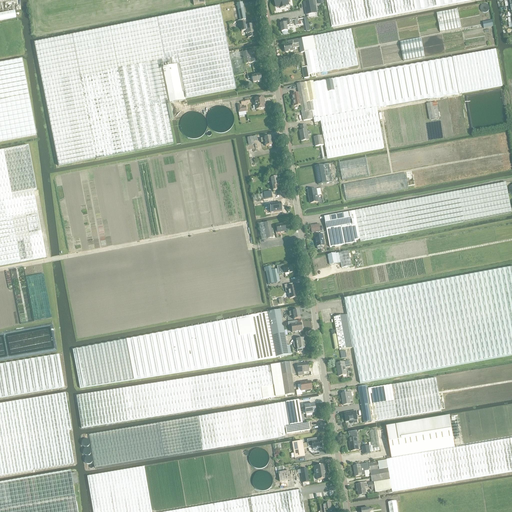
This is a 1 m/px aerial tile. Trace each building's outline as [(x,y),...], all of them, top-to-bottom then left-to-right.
[(308,14),(317,13),(315,0),(305,2),(308,14)] [(326,0),(332,27),(425,9),(472,0),(326,0)] [(242,2),(237,4),(237,8),(238,10),(240,21),(246,20),(244,9),(243,9),(243,7),(242,2)] [(481,6),(480,8),(481,10),(482,12),(484,13),(486,13),(488,12),(489,10),(489,8),(489,6),(488,5),(486,4),(484,4),(482,5),(481,6)] [(164,68),(177,66),(184,101),(236,91),(233,75),(247,72),(245,64),(257,62),(255,50),(242,52),(229,55),(219,6),(162,17),(72,35),(34,43),(58,166),(96,159),(174,144),(169,120),(173,119),(173,118),(171,103),(164,68)] [(15,11),(0,13),(0,20),(16,17),(15,11)] [(280,24),(282,32),(283,34),(284,35),(287,34),(288,33),(288,31),(287,27),(293,26),(292,20),(286,21),(286,23),(280,24)] [(493,27),(492,20),(482,22),(483,29),(493,27)] [(252,25),(246,26),(245,23),(239,24),(240,28),(241,27),(242,32),(247,31),(248,38),(254,37),(252,25)] [(298,40),(289,42),(289,45),(284,46),(285,49),(284,49),(285,52),(285,53),(294,51),(293,48),(295,48),(297,48),(300,47),(301,53),(305,52),(309,74),(311,74),(312,77),(316,76),(316,73),(317,73),(358,65),(351,30),(313,37),(298,40)] [(380,45),(383,64),(404,61),(401,41),(380,45)] [(376,72),(314,83),(317,101),(321,122),(327,159),(384,149),(377,108),(459,94),(502,86),(496,50),(452,58),(376,72)] [(0,64),(0,142),(33,136),(36,135),(29,100),(22,60),(0,64)] [(171,103),(184,101),(177,66),(164,68),(171,103)] [(253,83),(261,81),(260,75),(247,77),(248,80),(252,79),(253,83)] [(303,83),(296,84),(298,94),(300,106),(303,121),(313,119),(314,123),(321,122),(317,101),(314,83),(313,81),(303,83)] [(298,94),(291,96),(294,107),(300,106),(298,94)] [(264,98),(254,99),(256,110),(264,109),(263,104),(265,104),(264,98)] [(429,120),(439,118),(437,107),(438,107),(437,102),(427,104),(429,120)] [(241,105),(237,106),(238,113),(247,112),(246,106),(242,107),(241,105)] [(232,127),(234,122),(234,117),(231,112),(228,108),(223,106),(217,106),(212,109),(209,112),(207,117),(207,123),(209,127),(213,131),(218,133),(223,133),(228,131),(232,127)] [(206,130),(207,125),(206,120),(204,116),(200,113),(195,111),(190,112),(185,114),(182,118),(180,123),(180,128),(182,132),(185,136),(190,139),(195,139),(200,138),(204,135),(206,130)] [(306,126),(300,127),(301,131),(299,131),(301,141),(309,140),(308,135),(311,134),(310,132),(308,132),(306,126)] [(322,136),(314,137),(315,147),(324,145),(322,136)] [(266,146),(272,145),(270,137),(264,138),(264,139),(260,139),(261,143),(265,142),(266,146)] [(0,202),(34,196),(33,191),(36,190),(29,146),(0,151),(0,202)] [(369,176),(366,158),(339,162),(342,180),(369,176)] [(315,167),(318,185),(324,184),(332,183),(330,170),(329,164),(315,167)] [(405,173),(343,185),(346,200),(408,188),(405,173)] [(267,184),(271,183),(273,191),(277,190),(276,186),(278,186),(276,177),(270,179),(267,180),(267,184)] [(506,183),(459,192),(427,198),(401,203),(351,212),(324,217),(326,229),(330,247),(344,245),(357,242),(356,240),(360,239),(361,242),(465,222),(511,213),(506,183)] [(316,190),(308,191),(311,204),(319,203),(317,196),(321,195),(320,189),(316,190)] [(271,192),(263,194),(264,201),(272,199),(271,192)] [(0,265),(45,257),(34,196),(0,202),(0,265)] [(281,203),(269,205),(270,213),(282,211),(281,203)] [(270,222),(258,224),(261,240),(273,238),(270,222)] [(284,224),(276,226),(277,233),(286,231),(284,224)] [(319,224),(311,226),(312,233),(320,232),(319,224)] [(315,236),(317,247),(318,247),(318,249),(322,249),(322,246),(325,246),(323,235),(315,236)] [(348,251),(338,253),(340,263),(342,268),(351,266),(351,263),(348,251)] [(328,255),(330,265),(340,263),(338,253),(335,254),(328,255)] [(284,274),(292,273),(291,266),(284,267),(283,265),(277,267),(279,274),(284,273),(284,274)] [(271,270),(270,266),(264,268),(267,284),(279,282),(276,269),(271,270)] [(511,267),(344,299),(360,383),(511,355),(511,267)] [(295,287),(293,287),(288,288),(287,285),(284,286),(285,289),(285,292),(288,292),(290,299),(297,297),(295,287)] [(294,320),(300,319),(299,310),(292,311),(292,312),(289,312),(290,316),(293,315),(294,320)] [(267,313),(276,358),(292,355),(291,346),(287,346),(280,311),(267,313)] [(73,350),(80,388),(169,375),(276,358),(267,313),(173,331),(73,350)] [(347,316),(334,318),(340,351),(353,348),(347,316)] [(302,331),(301,324),(297,324),(296,321),(287,323),(288,328),(291,327),(292,333),(302,331)] [(294,346),(297,346),(297,350),(297,353),(303,352),(302,350),(305,349),(303,339),(296,340),(296,342),(293,343),(294,346)] [(0,397),(64,387),(59,354),(0,364),(0,397)] [(299,366),(298,361),(293,362),(289,363),(291,375),(298,374),(298,377),(304,376),(303,373),(309,372),(307,364),(299,366)] [(336,364),(338,377),(347,375),(346,368),(350,367),(349,362),(336,364)] [(279,364),(280,365),(284,396),(294,394),(289,363),(279,364)] [(76,396),(81,428),(154,417),(284,396),(280,365),(270,366),(149,385),(76,396)] [(439,395),(436,378),(368,389),(367,386),(358,387),(362,410),(364,423),(372,422),(426,414),(442,411),(439,395)] [(299,391),(296,391),(297,396),(298,395),(302,395),(301,391),(306,391),(306,392),(307,393),(310,392),(311,391),(311,390),(312,390),(311,389),(312,388),(311,386),(310,382),(300,383),(300,385),(299,385),(298,385),(299,391)] [(0,404),(0,476),(33,471),(74,464),(68,430),(71,429),(65,393),(0,404)] [(350,401),(353,400),(352,393),(342,394),(343,401),(342,402),(342,404),(343,405),(351,404),(350,401)] [(289,426),(302,424),(298,401),(285,403),(289,426)] [(285,427),(289,426),(285,403),(181,420),(159,424),(89,435),(94,468),(164,457),(285,436),(283,427),(285,427)] [(316,414),(316,409),(315,409),(314,405),(304,406),(305,415),(312,414),(312,415),(316,414)] [(356,412),(345,413),(346,422),(350,421),(351,424),(357,423),(357,420),(356,412)] [(449,416),(447,416),(386,427),(392,459),(455,448),(449,416)] [(309,423),(302,424),(289,426),(285,427),(286,434),(310,430),(309,423)] [(350,439),(349,439),(351,452),(359,450),(357,438),(358,438),(357,431),(349,432),(350,439)] [(387,460),(378,462),(369,464),(364,464),(360,465),(353,466),(355,477),(370,474),(370,472),(371,478),(372,482),(373,482),(374,484),(375,490),(375,492),(388,490),(389,493),(392,493),(391,490),(392,489),(392,492),(511,471),(511,438),(493,442),(423,454),(387,460)] [(308,447),(307,443),(302,444),(302,441),(292,443),(294,458),(304,456),(303,449),(308,448),(308,447)] [(312,443),(307,443),(308,447),(312,447),(313,449),(321,448),(321,447),(321,445),(320,441),(311,442),(312,443)] [(369,445),(362,446),(363,454),(370,453),(370,452),(369,445)] [(269,461),(269,459),(269,457),(268,455),(267,453),(266,452),(265,450),(263,450),(261,449),(259,449),(257,449),(255,450),(254,450),(252,452),(251,453),(250,455),(249,457),(249,459),(249,461),(250,462),(251,464),(252,466),(254,467),(255,468),(257,468),(259,469),(261,468),(263,468),(265,467),(266,466),(267,464),(268,463),(269,461)] [(326,472),(324,464),(314,466),(317,480),(325,479),(324,472),(326,472)] [(151,511),(144,467),(87,476),(93,511),(304,511),(301,490),(170,511),(151,511)] [(306,469),(300,470),(302,483),(309,482),(306,469)] [(0,511),(77,511),(71,471),(0,482),(0,511)] [(272,483),(272,481),(272,479),(272,477),(271,476),(269,474),(268,473),(266,472),(264,471),(262,471),(260,471),(259,472),(257,473),(255,474),(254,476),(253,477),(253,479),(252,481),(253,483),(253,485),(254,487),(255,488),(257,489),(259,490),(260,491),(262,491),(264,491),(266,490),(268,489),(269,488),(271,487),(272,485),(272,483)] [(365,488),(367,488),(366,483),(356,485),(357,488),(359,496),(366,494),(365,488)] [(397,511),(396,501),(395,501),(388,503),(389,511),(397,511)] [(323,511),(331,511),(330,503),(323,505),(323,511)]
